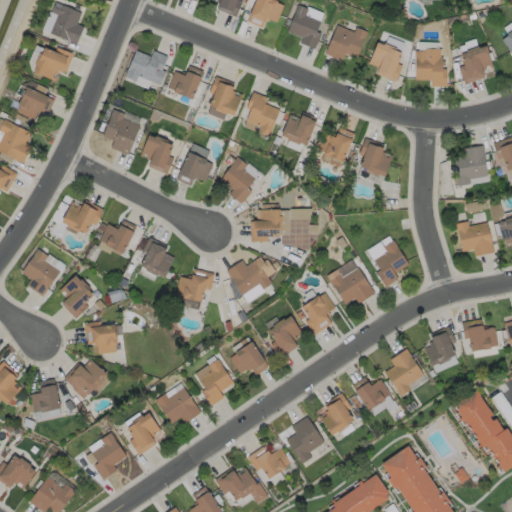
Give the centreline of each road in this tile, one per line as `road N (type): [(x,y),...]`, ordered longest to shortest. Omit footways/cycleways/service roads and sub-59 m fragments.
road 1 (residential): [(511,277),(447,287),(93,511)]
road 2 (residential): [(137,13),(431,123),(485,113),(511,95)]
road 3 (residential): [(0,262),(73,165),(141,0)]
road 4 (residential): [(431,123),(423,206),(447,287)]
road 5 (residential): [(73,165),(213,237)]
